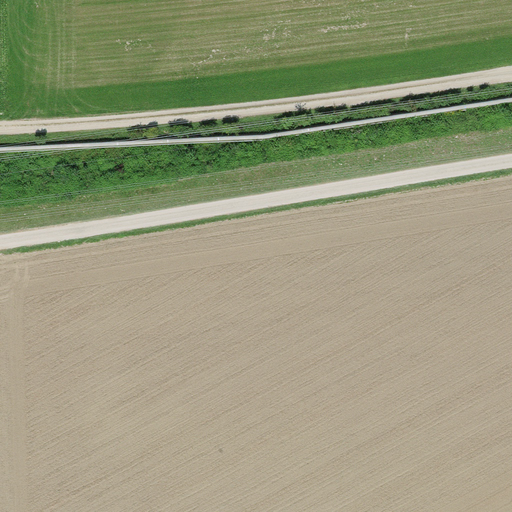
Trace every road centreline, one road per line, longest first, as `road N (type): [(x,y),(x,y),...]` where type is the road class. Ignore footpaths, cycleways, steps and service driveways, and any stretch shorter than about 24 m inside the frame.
road 1 (track): [(0,246),(511,162)]
road 2 (track): [(0,130),(196,115),(511,70)]
